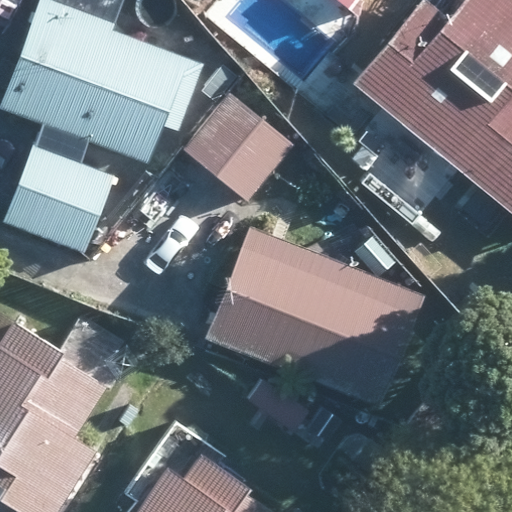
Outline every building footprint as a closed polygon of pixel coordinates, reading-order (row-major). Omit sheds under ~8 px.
[(0,111),(33,124),(142,165),(157,125),(171,131),(196,65),(106,31),(109,27),(42,2),(37,0),(34,0),(0,89),(0,111)] [(511,85),(509,83),(511,78),(511,8),(501,0),(450,0),(434,19),(411,1),(355,70),(342,86),(371,110),(449,173),(511,224),(511,85)] [(242,202),(288,144),(222,92),(176,151),(242,202)] [(0,209),(0,221),(76,251),(106,173),(25,143),(1,205),(0,209)] [(265,240),(246,232),(238,229),(220,274),(199,326),(198,330),(194,339),(369,406),(413,297),(265,240)] [(52,511),(90,451),(86,448),(67,436),(100,382),(3,322),(0,326),(0,504),(12,511),(52,511)] [(268,511),(242,494),(190,457),(174,479),(159,470),(134,505),(129,511),(268,511)]
